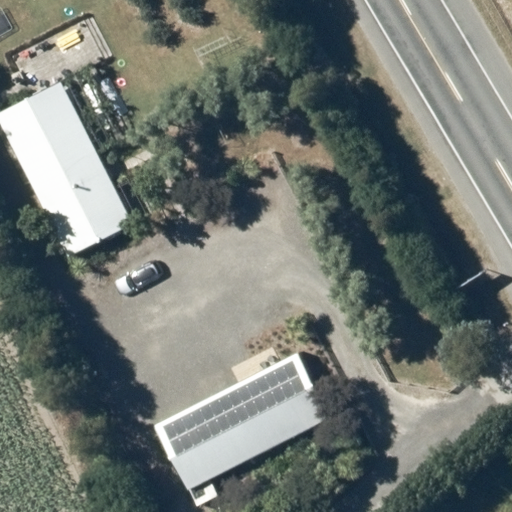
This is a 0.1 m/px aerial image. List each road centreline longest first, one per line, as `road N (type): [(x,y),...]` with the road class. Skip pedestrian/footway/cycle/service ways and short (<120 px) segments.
road 1 (secondary): [(395,0),(511,199)]
road 2 (unknown): [(357,511),(418,449),(511,373)]
